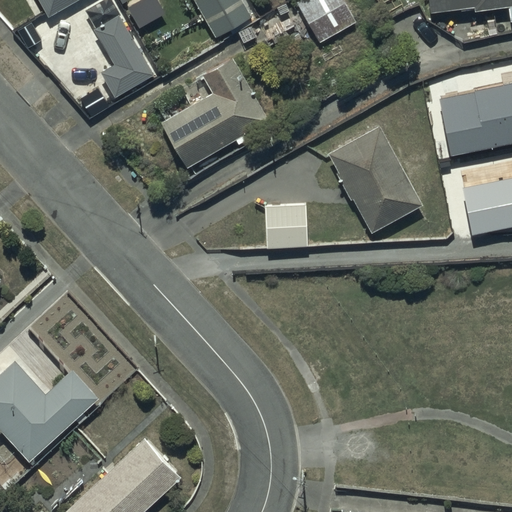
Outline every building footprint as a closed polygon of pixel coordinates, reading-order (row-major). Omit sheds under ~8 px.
[(41,0),(47,11),(67,0),(41,0)] [(95,21),(93,22),(114,57),(100,65),(109,80),(81,97),(90,111),(118,94),(116,91),(153,69),(112,0),(99,0),(87,7),(95,21)] [(158,0),(138,0),(128,6),(141,27),(166,12),(158,0)] [(245,0),(198,0),(217,32),(252,12),(245,0)] [(354,17),(344,0),(296,0),(318,37),(354,17)] [(511,0),(426,0),(427,4),(463,0),(471,0),(472,3),(496,0),(506,0),(508,14),(511,13),(511,0)] [(162,115),(186,160),(235,134),(238,139),(260,127),(256,120),(267,114),(234,51),(202,68),(212,88),(162,115)] [(511,82),(440,97),(452,156),(511,143),(511,82)] [(420,197),(376,119),(326,147),(337,167),(334,169),(348,195),(351,193),(369,225),(420,197)] [(511,177),(462,188),(472,237),(511,228),(511,177)] [(304,200),(263,200),(263,241),(305,241),(304,200)] [(16,353),(0,366),(0,423),(27,454),(99,392),(73,362),(45,387),(16,353)] [(135,511),(180,470),(143,431),(62,505),(68,511),(135,511)]
